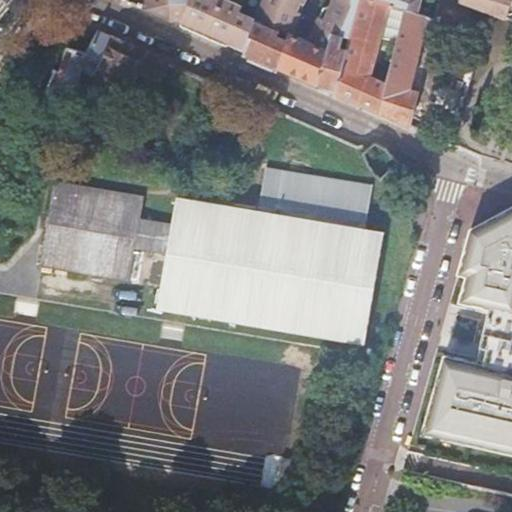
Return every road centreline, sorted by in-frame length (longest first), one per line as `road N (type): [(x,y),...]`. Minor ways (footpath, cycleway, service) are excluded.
road 1 (residential): [(101,0),(454,164)]
road 2 (residential): [(454,164),(375,511)]
